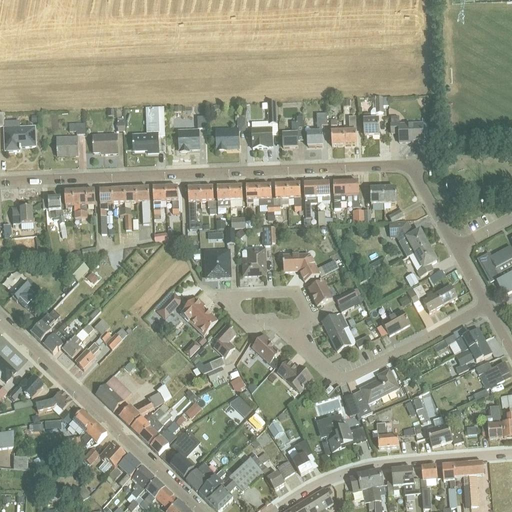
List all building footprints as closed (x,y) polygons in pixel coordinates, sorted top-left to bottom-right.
[(371,114),(371,116),(364,116),(365,138),(379,138),(379,115),(384,115),(383,109),(388,108),(388,99),(383,99),(375,100),(376,111),(373,111),(371,114)] [(276,104),(268,104),(268,109),(269,126),(277,126),(276,109),(276,104)] [(5,115),(0,114),(0,128),(5,128),(5,129),(6,130),(5,130),(6,153),(22,152),(22,149),(36,148),(35,129),(20,130),(20,123),(6,124),(5,115)] [(322,127),(327,126),(327,115),(317,116),(317,134),(307,135),(308,148),(323,148),(322,127)] [(147,137),(134,138),(134,153),(148,153),(148,155),(159,155),(158,139),(165,138),(165,125),(164,117),(151,118),(152,127),(152,137),(147,137)] [(238,131),(246,131),(246,123),(246,118),(237,118),(238,131)] [(410,143),(424,142),(423,125),(422,125),(400,126),(399,118),(391,118),(392,135),(399,135),(399,145),(410,144),(410,143)] [(198,131),(207,131),(206,119),(198,119),(198,131)] [(298,129),(303,129),(303,119),(297,119),(297,124),(292,124),(292,133),(293,133),(293,136),(283,136),(283,150),(298,149),(298,129)] [(344,133),(345,147),(357,147),(356,119),(349,119),(350,133),(344,133)] [(77,137),(85,137),(85,125),(70,125),(70,134),(77,133),(77,137)] [(253,151),(273,150),(272,131),(252,132),(253,151)] [(226,150),(239,149),(239,133),(226,134),(225,132),(216,132),(217,152),(226,152),(226,150)] [(189,152),(199,151),(199,133),(179,134),(180,154),(189,153),(189,152)] [(345,147),(344,133),(331,134),(332,148),(345,147)] [(106,157),(118,156),(117,137),(93,138),(94,155),(105,155),(106,157)] [(58,159),(78,158),(77,139),(69,139),(69,143),(58,143),(58,159)] [(346,184),(333,185),(334,192),(334,199),(334,204),(335,211),(341,211),(341,205),(347,205),(347,198),(347,192),(346,184)] [(358,184),(346,184),(347,192),(347,198),(353,198),(353,204),(353,210),(359,210),(359,203),(359,198),(359,192),(358,184)] [(317,199),(317,185),(304,186),(306,218),(306,222),(312,222),(311,207),(318,206),(317,199)] [(329,185),(317,185),(317,192),(317,199),(318,206),(322,206),(322,203),(326,203),(330,203),(330,199),(330,192),(329,185)] [(300,186),(288,187),(289,202),(295,202),(295,213),(299,213),(301,213),(300,186)] [(271,187),(259,188),(259,192),(260,202),(260,208),(260,214),(268,214),(275,214),(274,201),(272,201),(271,192),(271,187)] [(289,207),(289,202),(288,187),(275,187),(276,201),(274,201),(275,214),(281,214),(280,207),(289,207)] [(242,188),(230,189),(230,192),(231,202),(231,209),(243,208),(243,202),(243,192),(242,188)] [(260,208),(259,188),(246,188),(247,206),(254,206),(254,209),(260,208)] [(166,203),(166,189),(153,190),(155,221),(161,221),(160,203),(166,203)] [(178,189),(166,189),(166,203),(173,203),(173,210),(173,215),(179,215),(179,202),(178,192),(178,189)] [(201,190),(202,203),(208,203),(208,209),(210,209),(210,216),(216,216),(216,209),(216,203),(214,203),(214,189),(201,190)] [(230,189),(218,189),(218,192),(218,203),(218,209),(231,209),(231,202),(230,192),(230,189)] [(137,191),(137,204),(144,204),(145,227),(151,226),(149,190),(137,191)] [(202,203),(201,190),(188,190),(190,226),(197,225),(196,204),(202,203)] [(384,206),(384,190),(371,191),(371,206),(384,206)] [(384,190),(384,206),(397,205),(396,190),(384,190)] [(125,191),(113,192),(113,205),(125,205),(125,191)] [(125,205),(125,211),(125,218),(126,227),(126,232),(131,232),(130,205),(137,204),(137,191),(125,191),(125,205)] [(87,192),(80,193),(82,219),(88,219),(87,207),(96,206),(95,192),(87,192)] [(113,205),(113,192),(100,192),(102,236),(107,236),(106,213),(109,213),(108,206),(113,205)] [(82,219),(80,193),(65,193),(66,207),(74,207),(75,220),(82,219)] [(62,240),(67,239),(65,225),(63,212),(62,212),(61,199),(43,201),(43,211),(48,210),(48,217),(51,217),(51,220),(54,220),(55,222),(60,222),(62,240)] [(34,225),(33,209),(13,210),(14,226),(34,225)] [(400,212),(389,218),(393,224),(404,218),(400,212)] [(365,225),(364,213),(353,214),(354,226),(365,225)] [(232,231),(235,231),(246,230),(246,220),(231,221),(232,231)] [(393,224),(389,224),(390,238),(398,237),(401,243),(399,244),(408,259),(415,255),(429,248),(420,232),(413,236),(410,230),(407,224),(393,224)] [(272,248),(272,245),(271,230),(263,230),(264,248),(272,248)] [(235,231),(232,231),(227,231),(228,245),(236,245),(235,231)] [(493,283),(495,281),(504,297),(511,293),(511,240),(511,241),(511,242),(511,250),(508,253),(507,250),(491,259),(489,256),(480,261),(493,283)] [(437,263),(429,248),(415,255),(423,270),(417,273),(421,279),(433,272),(430,267),(437,263)] [(96,249),(82,251),(84,257),(97,255),(96,249)] [(267,277),(265,251),(244,253),(243,254),(243,261),(244,279),(267,277)] [(207,280),(231,279),(230,253),(206,254),(207,280)] [(317,270),(310,257),(283,258),(284,275),(300,274),(305,284),(320,277),(321,279),(325,277),(339,270),(334,261),(317,270)] [(78,283),(90,271),(81,263),(70,274),(78,283)] [(375,276),(382,272),(378,263),(370,268),(375,276)] [(437,297),(444,308),(457,300),(451,289),(442,272),(430,279),(433,285),(440,281),(446,292),(437,297)] [(99,280),(93,274),(88,279),(94,285),(99,280)] [(411,290),(419,285),(414,275),(405,280),(411,290)] [(40,300),(44,295),(29,280),(25,285),(24,285),(13,297),(15,298),(13,300),(17,304),(19,302),(28,312),(40,300)] [(317,309),(333,301),(324,283),(323,284),(308,291),(317,309)] [(444,308),(437,297),(430,301),(424,290),(422,286),(413,291),(412,289),(407,292),(413,305),(419,302),(421,306),(423,305),(429,316),(444,308)] [(357,299),(361,297),(358,290),(354,292),(336,301),(340,308),(351,302),(357,299)] [(67,292),(51,306),(59,315),(74,301),(67,292)] [(173,295),(157,312),(166,321),(182,304),(173,295)] [(407,296),(399,301),(403,308),(411,304),(407,296)] [(357,299),(351,302),(351,303),(339,309),(341,314),(342,315),(354,309),(354,308),(360,304),(363,302),(361,297),(357,299)] [(207,336),(218,324),(204,310),(205,308),(197,300),(181,316),(189,325),(192,322),(207,336)] [(97,311),(89,319),(93,323),(100,315),(97,311)] [(34,333),(31,336),(41,345),(46,339),(52,333),(49,330),(60,318),(54,312),(53,312),(50,316),(48,317),(46,320),(42,324),(37,329),(34,333)] [(402,313),(381,324),(383,327),(388,337),(389,338),(410,327),(402,313)] [(342,315),(341,314),(336,317),(323,324),(330,339),(349,330),(342,315)] [(103,337),(106,334),(111,329),(103,320),(94,329),(103,337)] [(48,344),(44,348),(53,356),(54,356),(58,351),(59,353),(65,347),(72,340),(65,333),(69,329),(65,326),(54,337),(48,344)] [(85,340),(94,331),(89,327),(63,353),(73,362),(82,353),(77,348),(80,345),(85,340)] [(229,344),(236,337),(227,329),(215,341),(219,345),(214,350),(225,360),(235,350),(229,344)] [(123,330),(117,336),(107,346),(113,352),(129,336),(123,330)] [(349,330),(330,339),(338,354),(351,348),(350,346),(356,343),(349,330)] [(458,342),(456,342),(456,343),(463,355),(470,351),(486,342),(479,330),(462,339),(458,342)] [(101,339),(97,343),(99,346),(103,342),(105,344),(111,338),(106,334),(103,337),(101,339)] [(455,336),(445,342),(448,348),(456,343),(456,342),(458,342),(455,336)] [(278,366),(274,362),(281,354),(268,343),(270,342),(264,337),(252,350),(270,366),(274,370),(278,366)] [(359,350),(372,344),(369,338),(356,344),(359,350)] [(445,342),(439,345),(443,351),(448,348),(445,342)] [(462,367),(456,370),(459,376),(469,371),(467,367),(476,362),(477,364),(493,355),(486,342),(470,351),(463,355),(457,359),(462,367)] [(184,354),(190,360),(200,349),(194,343),(184,354)] [(95,345),(76,365),(84,373),(96,361),(93,358),(100,350),(97,348),(95,345)] [(6,384),(16,373),(0,358),(0,371),(5,376),(2,380),(6,384)] [(190,363),(195,368),(199,364),(194,359),(190,363)] [(213,372),(225,367),(222,360),(210,365),(213,372)] [(278,375),(300,395),(313,381),(300,369),(298,371),(289,363),(278,375)] [(129,364),(124,370),(129,374),(134,369),(129,364)] [(489,365),(476,371),(479,377),(486,391),(487,391),(487,392),(490,390),(491,391),(497,388),(497,386),(505,382),(503,378),(510,375),(505,365),(492,371),(489,365)] [(146,369),(143,372),(149,377),(152,375),(146,369)] [(222,370),(208,376),(211,383),(212,383),(216,381),(225,377),(222,370)] [(353,397),(359,415),(361,419),(372,415),(368,407),(399,391),(390,372),(382,376),(383,380),(360,391),(361,393),(353,397)] [(268,380),(272,384),(276,379),(272,376),(268,380)] [(114,378),(96,397),(114,414),(132,395),(114,378)] [(32,401),(44,388),(35,379),(29,385),(26,383),(20,389),(19,388),(10,397),(15,402),(24,393),(32,401)] [(239,380),(232,384),(238,393),(245,389),(239,380)] [(419,391),(426,387),(421,380),(415,384),(419,391)] [(251,387),(248,390),(252,396),(257,390),(253,386),(251,388),(251,387)] [(159,394),(160,395),(149,401),(151,404),(136,412),(131,408),(120,420),(130,430),(141,418),(170,402),(172,400),(166,388),(165,388),(159,394)] [(330,405),(340,401),(335,390),(308,402),(314,415),(324,410),(325,413),(332,410),(330,405)] [(190,391),(186,395),(188,397),(186,399),(190,403),(196,398),(192,394),(190,391)] [(477,404),(490,398),(487,392),(487,391),(486,391),(474,397),(477,404)] [(53,411),(64,422),(78,407),(63,394),(61,395),(60,395),(54,401),(38,406),(37,407),(38,414),(53,411)] [(350,418),(359,415),(353,397),(344,400),(350,418)] [(503,409),(511,408),(511,397),(501,400),(503,409)] [(244,420),(252,412),(239,399),(231,404),(229,406),(244,420)] [(15,412),(35,407),(29,402),(15,405),(14,407),(15,412)] [(78,407),(64,422),(82,437),(80,439),(80,440),(81,442),(87,435),(89,437),(98,427),(83,413),(82,411),(78,407)] [(486,418),(486,424),(482,425),(483,438),(489,438),(489,442),(503,441),(502,427),(500,408),(490,408),(491,418),(486,418)] [(141,439),(165,415),(160,410),(157,413),(146,424),(142,420),(132,431),(141,439)] [(195,415),(191,410),(186,415),(190,419),(195,415)] [(168,412),(165,415),(141,439),(150,448),(160,437),(158,435),(162,430),(161,429),(167,423),(172,417),(168,412)] [(452,423),(461,423),(461,413),(452,413),(452,423)] [(283,414),(278,419),(280,423),(286,420),(283,414)] [(505,440),(511,439),(511,416),(508,417),(509,424),(503,425),(505,440)] [(257,417),(252,421),(256,425),(261,421),(257,417)] [(363,428),(363,427),(350,432),(348,426),(344,427),(342,420),(340,420),(339,418),(318,425),(322,439),(324,438),(327,445),(323,446),(327,457),(342,452),(340,446),(352,442),(354,446),(367,441),(363,428)] [(451,435),(448,426),(444,427),(441,419),(434,422),(436,429),(427,432),(432,450),(453,443),(454,447),(464,444),(459,432),(451,435)] [(172,428),(151,450),(160,458),(170,448),(177,440),(173,436),(176,432),(180,428),(175,424),(172,428)] [(268,431),(274,440),(283,435),(277,425),(268,431)] [(393,439),(392,431),(392,425),(377,426),(380,451),(399,449),(398,438),(393,439)] [(81,442),(80,440),(71,442),(72,447),(81,444),(83,446),(85,444),(88,446),(93,441),(98,446),(108,435),(98,427),(89,437),(87,435),(81,442)] [(467,430),(467,437),(477,437),(477,429),(467,430)] [(184,460),(197,445),(190,439),(186,435),(187,433),(187,432),(176,443),(171,449),(180,458),(172,467),(174,470),(176,471),(175,473),(184,481),(188,477),(195,470),(184,460)] [(15,433),(6,434),(9,450),(15,449),(15,433)] [(9,450),(6,434),(1,435),(3,451),(9,450)] [(413,440),(415,449),(421,448),(419,439),(413,440)] [(260,446),(255,440),(250,445),(255,451),(260,446)] [(293,463),(301,478),(313,471),(307,459),(313,456),(306,442),(294,449),(300,459),(293,463)] [(100,459),(105,464),(99,471),(105,476),(113,467),(116,470),(126,459),(117,450),(115,452),(110,448),(100,459)] [(91,466),(100,457),(93,451),(85,461),(91,466)] [(44,456),(48,466),(54,463),(50,454),(44,456)] [(258,459),(254,454),(249,458),(252,461),(253,463),(258,459)] [(142,468),(130,457),(119,469),(128,477),(120,485),(123,489),(142,468)] [(15,458),(14,470),(15,470),(29,471),(29,459),(15,458)] [(258,459),(253,463),(264,475),(276,493),(286,486),(278,474),(273,478),(269,472),(265,467),(258,459)] [(243,494),(264,475),(253,463),(252,461),(229,481),(224,486),(207,503),(215,511),(222,511),(234,500),(229,495),(237,488),(243,494)] [(288,463),(278,469),(284,480),(295,473),(288,463)] [(484,477),(483,464),(468,465),(472,509),(479,509),(477,488),(476,478),(484,477)] [(205,465),(187,483),(198,495),(209,484),(215,479),(217,477),(205,465)] [(468,465),(454,466),(455,479),(466,479),(466,481),(464,482),(465,487),(464,487),(466,510),(472,509),(468,465)] [(455,479),(454,466),(442,467),(444,483),(450,483),(451,491),(449,491),(451,510),(457,510),(455,479)] [(438,481),(437,468),(422,469),(423,481),(421,482),(423,511),(431,511),(430,490),(427,490),(427,482),(438,481)] [(135,492),(131,496),(137,501),(138,499),(139,498),(143,494),(145,492),(154,481),(155,480),(144,469),(142,470),(133,480),(138,485),(137,486),(133,490),(135,492)] [(121,474),(116,470),(109,478),(107,480),(111,484),(113,482),(121,474)] [(413,470),(403,471),(404,488),(405,497),(421,496),(421,492),(420,481),(414,481),(413,470)] [(213,483),(200,496),(207,503),(224,486),(220,482),(226,475),(222,471),(215,479),(216,481),(214,484),(213,483)] [(404,488),(403,471),(392,472),(393,483),(387,484),(389,498),(399,497),(399,492),(399,488),(404,488)] [(375,503),(375,504),(381,502),(378,489),(383,488),(380,474),(370,476),(375,503)] [(359,480),(351,482),(354,494),(361,492),(363,501),(368,500),(369,505),(369,511),(375,511),(375,505),(375,504),(375,503),(370,476),(358,478),(359,480)] [(146,493),(151,497),(140,507),(145,511),(149,511),(156,507),(153,504),(156,500),(166,490),(157,482),(146,493)] [(78,490),(84,501),(91,498),(85,487),(78,490)] [(170,511),(179,503),(166,490),(156,500),(160,504),(159,506),(161,508),(163,506),(168,511),(170,511)] [(314,497),(322,511),(326,511),(325,510),(334,505),(325,490),(314,497)] [(118,499),(116,492),(108,493),(110,501),(118,499)] [(322,511),(314,497),(303,504),(308,511),(322,511)] [(106,498),(102,502),(106,507),(111,502),(106,498)] [(135,503),(128,509),(131,511),(133,511),(139,506),(135,502),(135,503)] [(179,503),(170,511),(185,511),(187,511),(179,503)]
